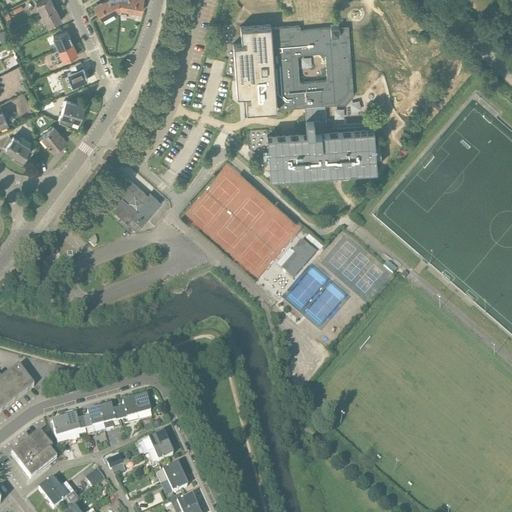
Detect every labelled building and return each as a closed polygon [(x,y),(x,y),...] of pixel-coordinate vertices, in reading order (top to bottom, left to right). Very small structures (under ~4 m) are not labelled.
[(41,15),(55,8),(51,0),(41,0),(35,3),(41,15)] [(94,7),(102,20),(102,19),(114,12),(118,12),(120,12),(118,0),(108,0),(109,3),(103,5),(102,3),(94,7)] [(118,0),(120,12),(123,11),(126,9),(126,10),(140,12),(140,14),(142,0),(118,0)] [(240,27),(240,35),(241,40),(244,39),(245,43),(233,44),(235,81),(236,95),(248,95),(249,98),(245,98),(246,111),(263,110),(273,109),(276,106),(277,105),(281,100),(284,103),(281,107),(283,109),(295,108),(304,107),(305,115),(306,132),(306,134),(267,136),(268,150),(268,154),(268,161),(269,162),(270,176),(375,169),(375,155),(374,145),(373,129),(327,132),(325,106),(327,106),(327,105),(335,105),(346,104),(353,96),(352,86),(351,75),(368,74),(378,73),(385,79),(386,87),(383,89),(384,92),(386,94),(387,103),(385,106),(387,108),(388,114),(390,113),(390,115),(388,118),(391,121),(393,120),(393,125),(404,124),(404,120),(406,119),(408,116),(406,114),(405,112),(408,112),(407,107),(410,104),(407,102),(407,100),(409,97),(406,93),(409,90),(408,88),(408,87),(406,85),(405,78),(412,71),(419,70),(422,72),(426,72),(429,69),(438,69),(441,71),(443,68),(448,68),(448,65),(450,65),(453,68),(455,65),(455,63),(460,62),(459,52),(454,52),(454,50),(451,47),(449,50),(447,50),(447,48),(442,48),(439,46),(437,48),(432,49),(429,47),(427,49),(418,50),(415,48),(413,50),(410,50),(403,44),(402,37),(405,34),(404,32),(402,29),(401,20),(403,17),(401,15),(400,10),(398,10),(398,8),(400,5),(397,3),(395,3),(394,0),(384,0),(385,4),(382,4),(380,7),(383,9),(383,11),(380,11),(381,16),(378,19),(381,22),(381,24),(379,26),(381,29),(382,31),(379,33),(380,36),(382,38),(383,45),(376,53),(350,55),(348,31),(339,31),(338,24),(330,25),(330,27),(319,28),(317,2),(318,0),(262,0),(263,1),(264,0),(269,0),(270,0),(293,0),(297,3),(298,13),(299,25),(275,27),(270,27),(270,24),(240,27)] [(14,14),(23,9),(21,5),(13,10),(14,14)] [(48,27),(61,20),(55,8),(41,15),(48,27)] [(67,31),(53,37),(58,49),(72,43),(67,31)] [(63,61),(77,55),(72,43),(58,49),(63,61)] [(72,86),(87,80),(83,68),(81,62),(69,66),(71,72),(67,73),(72,86)] [(80,111),(82,111),(83,106),(65,100),(58,122),(67,126),(71,116),(79,119),(79,118),(78,118),(80,111)] [(48,144),(53,150),(65,140),(53,127),(39,139),(45,147),(48,144)] [(13,137),(5,150),(14,155),(13,156),(19,159),(20,159),(22,160),(30,147),(13,137)] [(161,204),(130,177),(117,193),(109,187),(99,199),(137,231),(161,204)] [(345,203),(353,212),(364,202),(356,193),(345,203)] [(335,198),(310,199),(311,211),(336,210),(335,198)] [(293,280),(316,253),(301,241),(291,252),(294,254),(281,269),(284,272),(293,280)] [(58,253),(54,249),(46,258),(50,262),(58,253)] [(0,412),(33,387),(18,367),(0,380),(0,412)] [(146,397),(134,401),(139,421),(151,418),(150,413),(149,409),(149,407),(148,407),(146,397)] [(118,411),(120,421),(122,420),(123,425),(139,420),(139,421),(134,401),(122,404),(123,409),(118,411)] [(98,410),(104,430),(121,425),(119,421),(120,421),(118,411),(112,413),(110,407),(98,410)] [(87,414),(88,419),(82,421),(85,431),(86,430),(88,437),(104,432),(104,430),(98,410),(87,414)] [(85,431),(82,421),(77,423),(75,417),(63,420),(67,436),(68,440),(85,435),(84,431),(85,431)] [(57,443),(68,440),(67,436),(63,420),(51,424),(55,439),(56,439),(57,443)] [(51,449),(39,433),(11,454),(30,480),(56,460),(49,450),(51,449)] [(142,443),(147,453),(167,444),(162,434),(147,440),(148,441),(142,443)] [(148,454),(153,465),(172,456),(167,444),(147,453),(147,454),(148,454)] [(120,458),(107,463),(110,470),(122,464),(120,458)] [(162,472),(167,483),(181,476),(176,465),(162,472)] [(86,477),(94,487),(105,478),(97,468),(86,477)] [(187,488),(181,476),(167,483),(172,494),(187,488)] [(45,500),(58,490),(51,480),(38,490),(45,500)] [(53,510),(73,495),(66,485),(58,490),(45,500),(53,510)] [(176,503),(179,511),(185,511),(196,508),(191,497),(176,503)]
